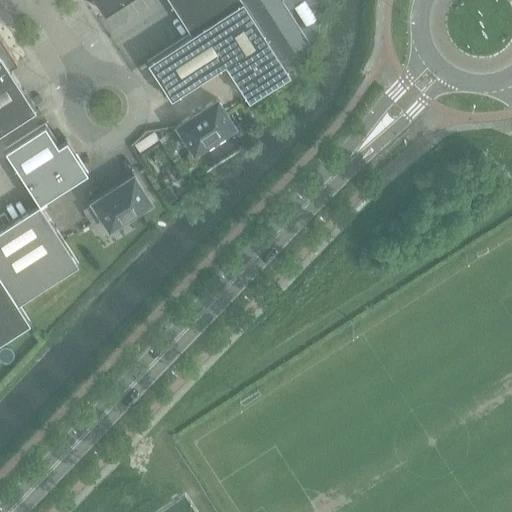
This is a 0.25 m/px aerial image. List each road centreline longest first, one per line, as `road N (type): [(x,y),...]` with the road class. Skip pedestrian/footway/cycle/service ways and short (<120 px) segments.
road 1 (unclassified): [(13,511),(364,145)]
road 2 (unclassified): [(95,79),(119,75),(143,92),(147,112),(133,137),(108,143),(88,134),(78,104),(89,83)]
